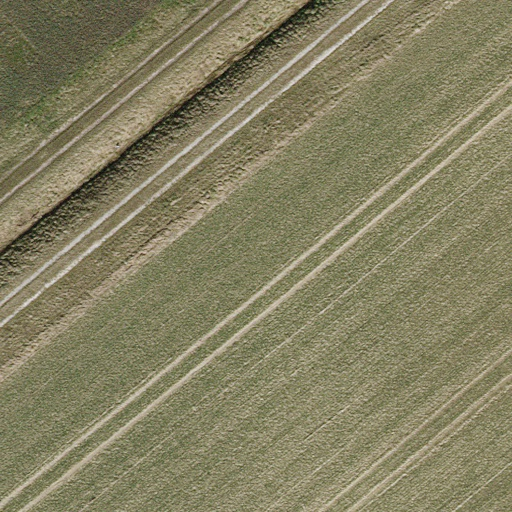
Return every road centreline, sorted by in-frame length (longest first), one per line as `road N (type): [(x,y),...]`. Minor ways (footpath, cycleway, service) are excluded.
road 1 (track): [(0,327),(414,0)]
road 2 (track): [(251,0),(0,206)]
